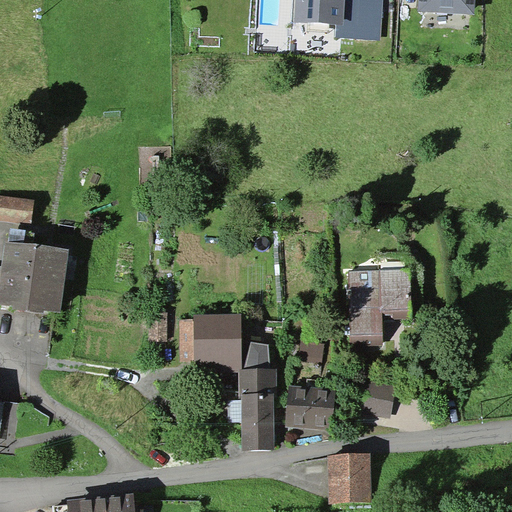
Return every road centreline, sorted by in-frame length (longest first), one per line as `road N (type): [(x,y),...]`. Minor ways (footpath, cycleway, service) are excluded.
road 1 (residential): [(511,430),(0,495)]
road 2 (unknown): [(161,477),(99,450),(12,387),(0,367)]
